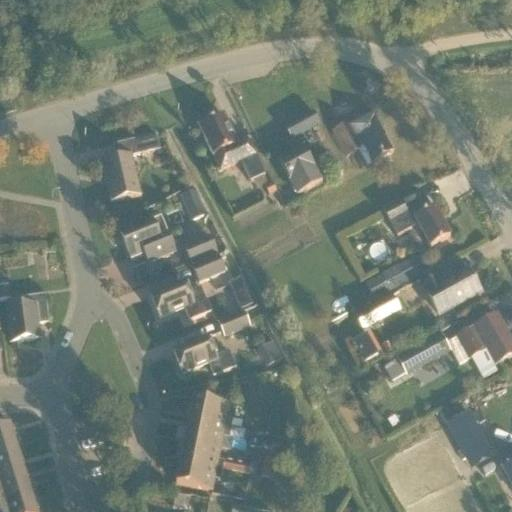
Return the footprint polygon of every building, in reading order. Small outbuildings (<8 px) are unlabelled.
[(291,141),(320,125),(314,114),(285,129),(291,141)] [(358,152),(367,168),(393,154),(382,132),(383,128),(375,114),(350,128),(348,124),(332,133),(346,159),(358,152)] [(233,135),(231,135),(223,117),(199,127),(205,140),(204,141),(212,159),(213,158),(220,173),(240,164),(249,184),(264,177),(248,141),(238,146),(233,135)] [(161,152),(157,136),(117,146),(121,160),(102,164),(105,180),(106,180),(112,204),(140,197),(131,158),(161,152)] [(322,183),(304,149),(279,162),(298,197),(322,183)] [(273,186),(265,189),(269,198),(277,194),(273,186)] [(279,197),(238,218),(264,269),(305,248),(279,197)] [(431,211),(426,201),(406,212),(400,201),(382,211),(397,239),(411,231),(409,226),(416,222),(430,249),(450,238),(434,209),(431,211)] [(187,213),(191,224),(206,218),(201,207),(187,213)] [(175,254),(167,234),(161,218),(120,235),(130,259),(144,254),(148,265),(175,254)] [(191,267),(218,256),(211,238),(184,249),(191,267)] [(192,269),(199,286),(226,275),(219,258),(192,269)] [(366,285),(375,302),(423,277),(413,260),(366,285)] [(482,294),(469,272),(440,287),(436,280),(423,287),(437,314),(450,307),(452,310),(482,294)] [(228,285),(233,297),(246,292),(241,280),(228,285)] [(151,298),(160,321),(194,306),(185,284),(151,298)] [(49,325),(45,296),(23,299),(25,308),(8,311),(13,345),(39,341),(37,327),(49,325)] [(401,313),(392,297),(383,302),(364,312),(373,329),(391,318),(401,313)] [(251,329),(244,312),(218,323),(224,340),(251,329)] [(486,352),(495,368),(511,358),(511,343),(497,317),(457,340),(469,362),(486,352)] [(366,335),(352,343),(363,364),(378,356),(366,335)] [(396,359),(406,379),(451,354),(447,345),(441,335),(396,359)] [(456,339),(447,345),(451,354),(459,367),(469,362),(457,340),(456,339)] [(216,358),(208,340),(174,354),(183,376),(208,366),(213,379),(236,370),(229,353),(216,358)] [(283,341),(266,350),(275,369),(293,359),(283,341)] [(233,421),(233,420),(227,419),(230,407),(194,400),(189,422),(231,430),(233,421)] [(468,414),(446,425),(465,460),(487,448),(468,414)] [(233,421),(231,430),(241,432),(243,423),(233,421)] [(229,440),(231,430),(189,422),(185,443),(221,450),(223,439),(229,440)] [(0,452),(17,448),(10,424),(0,427),(0,452)] [(231,430),(229,440),(234,441),(244,443),(245,433),(241,432),(231,430)] [(219,462),(221,450),(185,443),(181,464),(223,473),(224,463),(219,462)] [(0,478),(24,470),(17,448),(0,452),(0,478)] [(276,462),(265,461),(262,479),(269,480),(271,471),(275,471),(276,462)] [(251,467),(227,462),(226,471),(249,476),(251,467)] [(511,463),(501,469),(511,488),(511,463)] [(221,482),(223,473),(181,464),(176,486),(212,493),(215,481),(221,482)] [(0,503),(31,493),(24,470),(0,478),(0,503)] [(37,511),(31,493),(0,503),(0,511),(37,511)] [(183,511),(187,498),(176,496),(173,510),(183,511)]
